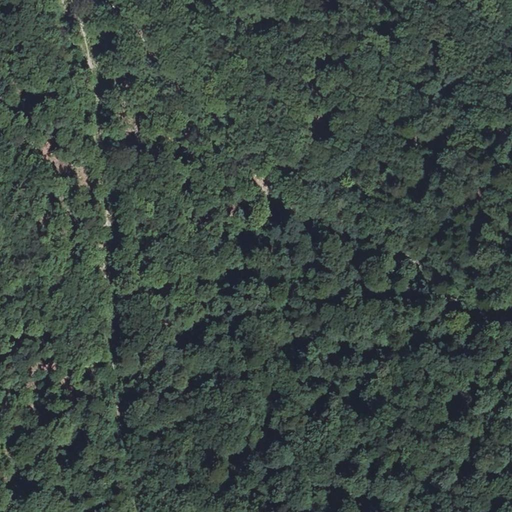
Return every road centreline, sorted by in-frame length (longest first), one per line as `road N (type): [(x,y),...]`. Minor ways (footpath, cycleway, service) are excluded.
road 1 (track): [(508,330),(444,300),(412,267),(296,221),(264,191),(220,115),(114,0)]
road 2 (track): [(142,511),(118,404),(98,109),(68,0)]
